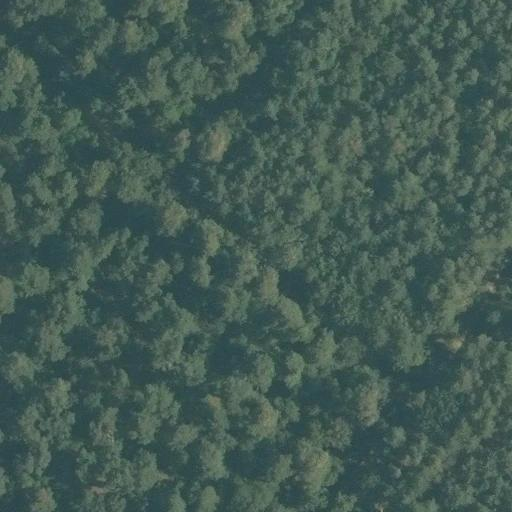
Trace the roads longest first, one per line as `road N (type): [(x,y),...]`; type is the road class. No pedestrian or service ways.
road 1 (track): [(0,39),(412,410)]
road 2 (track): [(511,261),(412,410)]
